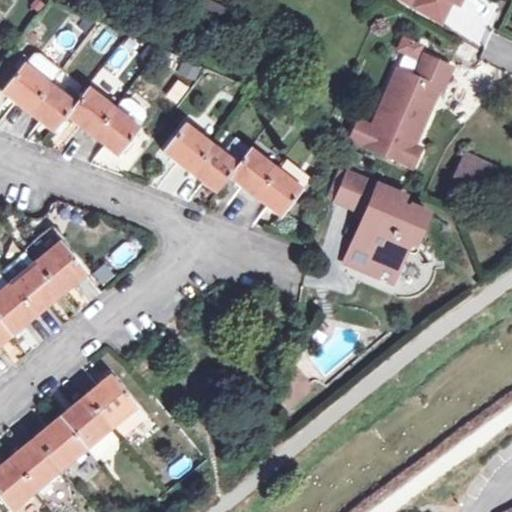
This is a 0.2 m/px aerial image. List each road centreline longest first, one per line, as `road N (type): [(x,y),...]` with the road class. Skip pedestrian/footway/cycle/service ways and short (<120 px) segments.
road 1 (residential): [(212,511),(511,277)]
road 2 (residential): [(0,400),(202,242)]
road 3 (residential): [(202,242),(0,165)]
